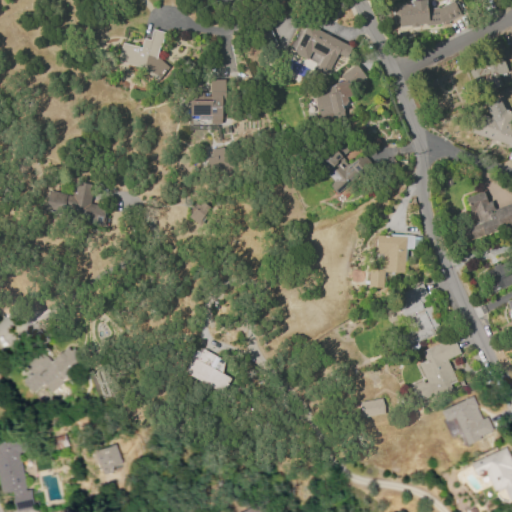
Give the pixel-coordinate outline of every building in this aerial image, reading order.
[(425,6),(425,1),(393,3),(395,26),(460,22),(459,3),(425,6)] [(315,70),(326,75),(335,54),(346,58),(352,45),(304,25),(299,37),(296,35),(288,51),(306,59),(309,51),(321,56),(315,70)] [(121,42),(116,64),(163,74),(166,61),(156,59),(162,31),(151,29),(149,39),(142,38),(140,47),(121,42)] [(468,68),(475,89),(508,78),(501,57),(468,68)] [(313,89),(318,121),(344,117),(341,97),(350,96),(348,82),(361,81),(359,67),(341,70),(343,84),(313,89)] [(188,118),(209,118),(209,123),(220,123),(221,117),(224,117),(225,80),(209,79),(209,93),(189,92),(188,118)] [(488,100),(484,115),(475,112),(469,133),(511,145),(511,128),(508,127),(511,113),(511,110),(498,106),(499,103),(488,100)] [(346,164),(340,156),(346,152),(338,141),(315,157),(331,182),(327,184),(333,193),(372,166),(362,153),(346,164)] [(211,156),(205,158),(208,174),(228,169),(222,146),(209,149),(211,156)] [(47,190),(43,213),(103,224),(106,207),(89,204),(93,184),(75,181),(72,195),(47,190)] [(465,196),(469,212),(474,210),(477,222),(458,227),(461,239),(511,225),(511,202),(492,208),(490,201),(486,202),(483,191),(465,196)] [(403,272),(405,235),(375,234),(374,253),(381,254),(381,269),(368,269),(367,287),(383,287),(383,271),(403,272)] [(491,293),(511,283),(511,278),(504,261),(481,271),(491,293)] [(394,294),(408,330),(400,333),(405,346),(438,333),(420,285),(394,294)] [(446,358),(459,353),(452,337),(420,350),(424,360),(417,363),(424,380),(409,386),(416,404),(451,390),(449,384),(455,381),(446,358)] [(220,373),(226,361),(194,347),(182,374),(224,393),(231,378),(220,373)] [(48,363),(39,352),(22,367),(28,373),(20,381),(32,395),(42,386),(47,392),(79,364),(65,348),(48,363)] [(361,417),(384,413),(381,397),(358,402),(361,417)] [(438,410),(443,422),(453,417),(465,444),(491,432),(485,417),(479,419),(470,397),(438,410)] [(0,442),(0,492),(10,491),(14,511),(31,509),(28,490),(24,490),(16,440),(0,442)] [(100,473),(120,466),(112,444),(92,452),(100,473)] [(511,497),(511,467),(504,448),(469,462),(474,476),(484,472),(491,493),(501,489),(506,500),(511,497)]
